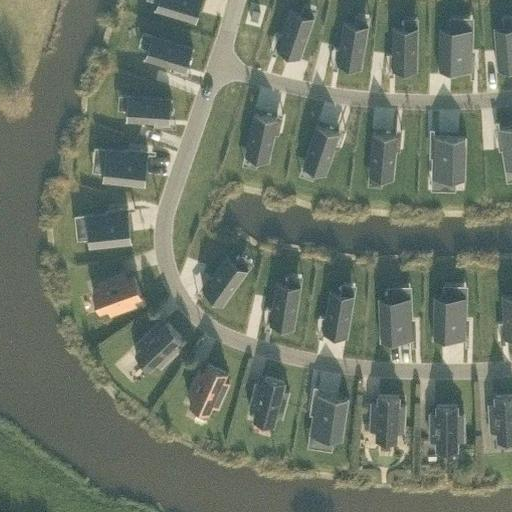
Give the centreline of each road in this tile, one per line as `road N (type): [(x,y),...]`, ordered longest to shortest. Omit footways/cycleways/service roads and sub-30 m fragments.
road 1 (residential): [(218,64),(165,228),(170,275),(193,311),(230,336),(306,360),(418,370),(511,367)]
road 2 (residential): [(511,96),(368,97),(218,64)]
